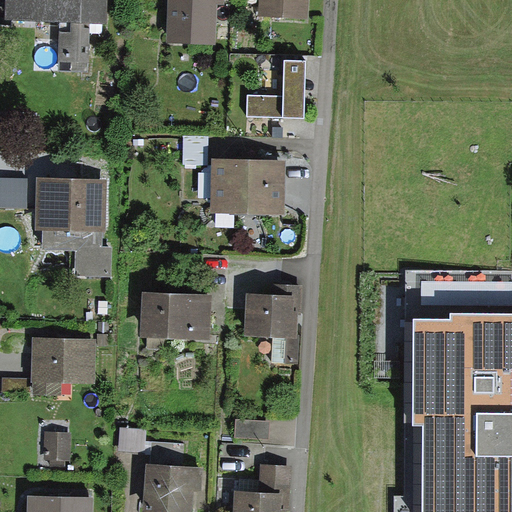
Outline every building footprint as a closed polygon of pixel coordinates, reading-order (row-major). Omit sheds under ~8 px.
[(58,73),(88,74),(89,27),(108,27),(108,0),(5,0),(5,24),(60,26),(58,73)] [(167,0),(167,48),(216,49),(216,7),(216,0),(167,0)] [(260,0),(259,19),(309,23),(310,0),(260,0)] [(307,63),(284,62),(284,95),(247,95),(247,118),(283,119),(283,121),(306,121),(307,63)] [(234,218),(285,218),(285,165),(212,164),(211,217),(216,217),(234,218)] [(75,280),(112,280),(113,249),(103,249),(103,235),(107,235),(107,183),(36,183),(36,235),(43,235),(43,255),(75,255),(75,280)] [(234,218),(216,217),(216,229),(234,229),(234,218)] [(511,511),(511,269),(408,269),(406,493),(395,493),(394,511),(511,511)] [(272,365),(298,366),(299,338),(297,338),(298,318),(303,318),(304,288),(272,287),(271,299),(245,298),(243,342),(273,343),(272,365)] [(141,344),(211,345),(212,298),(142,297),(141,344)] [(63,389),(99,389),(98,340),(33,341),(34,398),(63,398),(63,389)] [(29,393),(29,380),(3,380),(3,393),(29,393)] [(235,440),(269,442),(270,424),(236,422),(235,440)] [(146,429),(120,428),(119,452),(145,453),(146,429)] [(44,455),(65,456),(65,430),(44,430),(44,455)] [(150,469),(146,468),(143,511),(191,511),(193,492),(202,492),(204,469),(183,468),(185,445),(151,443),(150,469)] [(234,511),(291,511),(294,468),(260,466),(259,482),(258,498),(239,497),(236,496),(234,511)] [(258,498),(259,482),(240,481),(239,497),(258,498)] [(95,511),(96,499),(28,498),(27,511),(95,511)]
